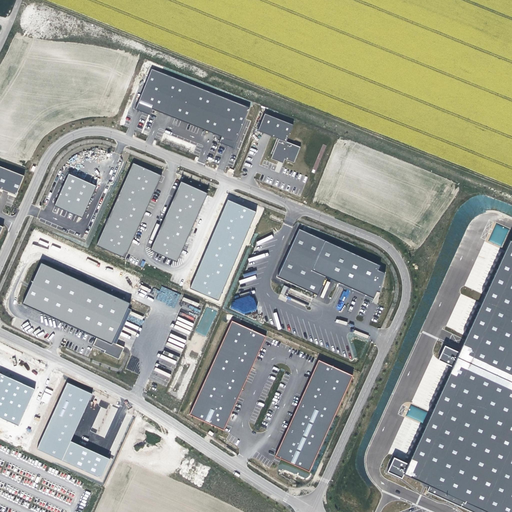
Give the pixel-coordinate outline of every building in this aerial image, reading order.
[(219,141),(233,147),(249,108),(152,69),(138,102),(163,112),(222,136),(219,141)] [(265,114),(258,131),(270,136),(279,139),(271,158),(283,163),(285,159),(294,162),(300,147),(286,142),(293,125),(265,114)] [(161,177),(134,165),(97,247),(124,259),(161,177)] [(0,188),(16,195),(24,176),(0,166),(0,188)] [(54,205),(82,217),(96,186),(68,174),(54,205)] [(207,193),(182,182),(151,249),(176,261),(207,193)] [(256,212),(228,200),(190,288),(218,300),(256,212)] [(312,270),(325,241),(300,229),(278,277),(317,295),(325,277),(312,270)] [(325,241),(312,270),(325,277),(366,295),(374,298),(375,295),(377,292),(380,293),(386,273),(378,271),(380,265),(325,241)] [(511,511),(511,241),(506,251),(460,352),(454,366),(409,465),(404,475),(430,486),(487,511),(511,511)] [(129,302),(41,261),(23,302),(96,337),(99,338),(96,344),(104,348),(108,350),(107,353),(121,358),(125,348),(114,343),(129,302)] [(313,299),(283,285),(279,295),(310,308),(313,299)] [(229,302),(233,315),(256,308),(252,295),(229,302)] [(266,337),(233,322),(190,417),(224,432),(266,337)] [(454,366),(460,352),(445,346),(439,360),(454,366)] [(353,379),(319,363),(275,459),(310,474),(353,379)] [(167,386),(170,374),(154,369),(151,380),(156,381),(158,374),(163,375),(161,380),(163,380),(162,384),(167,386)] [(35,389),(0,373),(0,417),(18,425),(35,389)] [(92,394),(67,383),(37,449),(62,460),(70,441),(92,394)] [(48,404),(53,390),(45,388),(40,401),(48,404)] [(406,416),(423,423),(427,412),(410,405),(406,416)] [(110,459),(70,441),(62,460),(101,478),(110,459)] [(404,475),(409,465),(394,458),(388,472),(403,478),(404,475)] [(102,479),(64,462),(62,465),(98,480),(99,478),(102,479)] [(487,511),(430,486),(427,492),(471,511),(487,511)]
